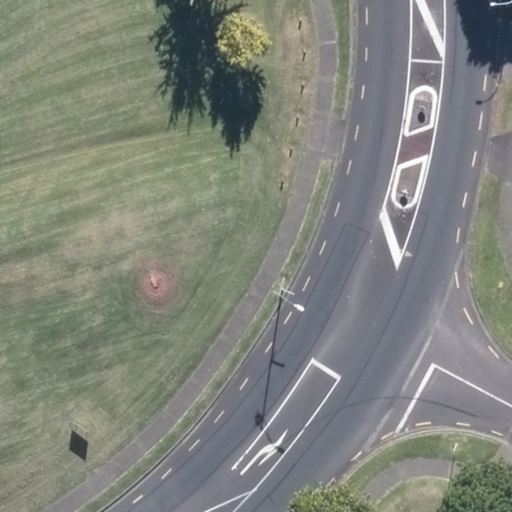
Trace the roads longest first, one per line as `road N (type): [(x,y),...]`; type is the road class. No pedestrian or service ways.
road 1 (tertiary): [(351,326),(403,213),(423,0)]
road 2 (tertiary): [(219,511),(299,415),(351,326)]
road 3 (residential): [(351,326),(511,410)]
